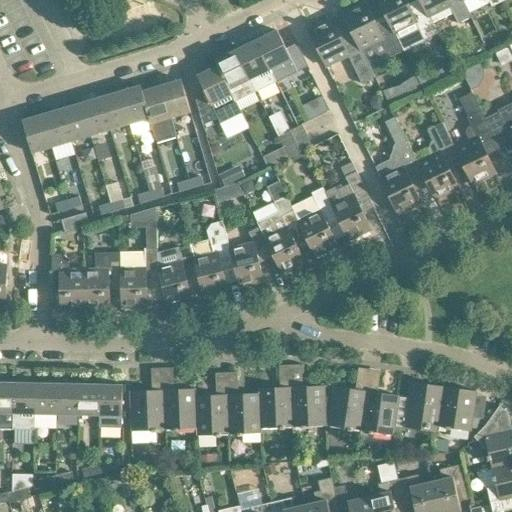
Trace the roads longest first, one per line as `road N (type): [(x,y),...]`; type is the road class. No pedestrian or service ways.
road 1 (residential): [(279,314),(511,212)]
road 2 (residential): [(38,344),(40,222),(0,104)]
road 3 (residential): [(38,344),(178,340),(279,314)]
road 4 (residential): [(511,378),(454,357),(304,333),(279,314)]
road 5 (residential): [(76,77),(205,37)]
